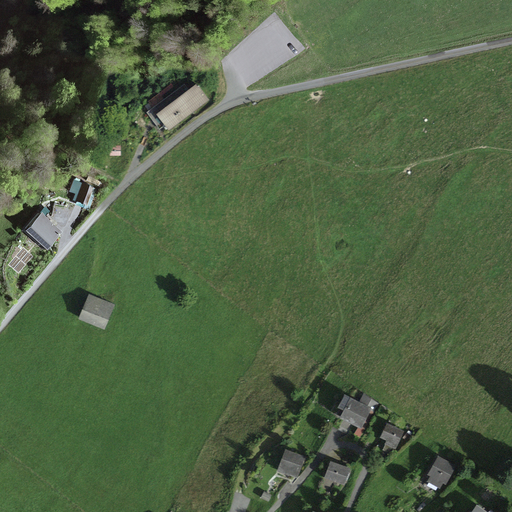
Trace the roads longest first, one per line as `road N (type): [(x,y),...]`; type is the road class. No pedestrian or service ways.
road 1 (unclassified): [(0,329),(124,185),(210,114),(245,98),(511,40)]
road 2 (residential): [(347,511),(363,466),(343,445),(324,451),(270,511)]
road 3 (track): [(323,365),(284,429),(247,464),(241,498)]
